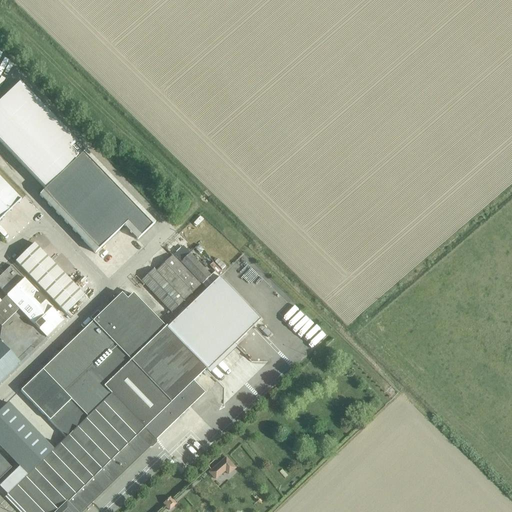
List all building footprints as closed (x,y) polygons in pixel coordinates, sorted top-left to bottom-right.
[(154,224),(85,152),(78,158),(70,150),(77,143),(19,83),(0,101),(0,143),(45,190),(39,196),(94,254),(123,226),(137,240),(154,224)] [(0,219),(21,200),(0,178),(0,219)] [(171,223),(174,228),(180,224),(176,219),(171,223)] [(23,271),(42,253),(34,244),(15,262),(23,271)] [(42,253),(23,271),(31,279),(50,261),(42,253)] [(189,254),(180,262),(201,284),(210,276),(189,254)] [(200,286),(172,257),(156,272),(153,269),(140,281),(171,313),(184,301),(200,286)] [(207,259),(204,263),(214,270),(217,266),(207,259)] [(50,261),(31,279),(40,288),(59,270),(50,261)] [(11,266),(0,277),(0,290),(6,296),(23,279),(11,266)] [(59,270),(40,288),(48,297),(67,279),(59,270)] [(219,278),(166,330),(205,370),(206,371),(259,320),(219,278)] [(23,279),(6,296),(6,297),(19,309),(34,325),(35,325),(38,328),(43,323),(41,320),(41,319),(52,309),(23,279)] [(67,279),(48,297),(56,305),(75,287),(67,279)] [(75,287),(56,305),(65,314),(84,296),(75,287)] [(6,496),(22,511),(81,511),(204,393),(193,382),(205,370),(164,329),(165,329),(132,295),(126,300),(121,294),(20,391),(66,438),(53,451),(6,496)] [(6,297),(0,302),(0,325),(1,327),(19,309),(6,297)] [(316,350),(321,346),(318,341),(313,345),(316,350)] [(0,342),(0,381),(20,363),(0,342)] [(253,347),(226,370),(239,385),(266,362),(253,347)] [(268,360),(261,367),(266,373),(274,365),(268,360)] [(7,404),(0,410),(0,425),(15,411),(7,404)] [(15,411),(0,425),(0,440),(22,419),(15,411)] [(209,416),(206,420),(219,433),(223,429),(209,416)] [(22,419),(0,440),(0,448),(4,452),(30,427),(22,419)] [(30,427),(4,452),(11,460),(37,435),(30,427)] [(37,435),(11,460),(19,468),(45,442),(37,435)] [(19,468),(0,485),(0,488),(6,496),(53,451),(45,442),(19,468)] [(151,469),(160,461),(153,455),(145,463),(151,469)] [(0,479),(10,469),(0,457),(0,479)] [(209,473),(215,479),(225,471),(228,474),(235,468),(226,458),(209,473)]
